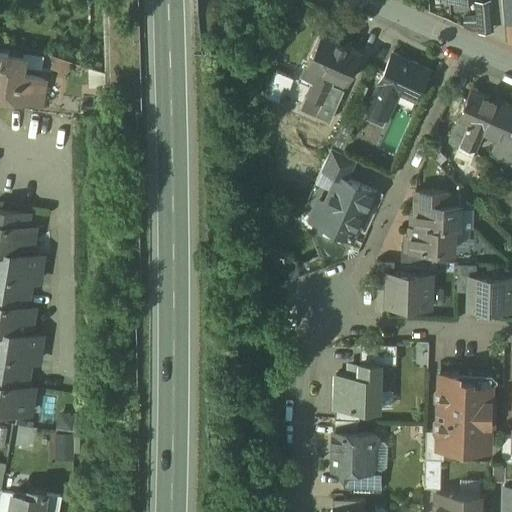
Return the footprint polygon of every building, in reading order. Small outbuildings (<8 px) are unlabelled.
[(497,30),(495,0),(479,0),(481,30),(497,30)] [(511,0),(501,0),(504,20),(511,19),(511,0)] [(361,53),(321,35),(301,78),(313,83),(300,111),(329,124),(344,90),(332,85),(335,78),(347,84),(361,53)] [(0,97),(41,104),(44,82),(23,74),(25,63),(8,60),(8,55),(0,54),(0,97)] [(429,70),(393,54),(380,84),(379,83),(364,118),(383,126),(398,92),(416,100),(429,70)] [(292,81),(274,74),(266,99),(289,108),(293,96),(282,92),(283,88),(289,90),(292,81)] [(496,100),(471,89),(450,137),(449,138),(475,150),(484,130),(497,100),(496,100)] [(511,106),(497,100),(484,130),(498,137),(491,153),(511,162),(511,106)] [(454,116),(444,112),(436,131),(446,135),(454,116)] [(355,121),(346,117),(343,125),(351,129),(355,121)] [(357,161),(331,149),(322,170),(339,177),(340,176),(348,180),(357,161)] [(371,150),(365,164),(374,168),(381,154),(371,150)] [(481,165),(456,152),(448,168),(462,176),(459,181),(469,189),(481,165)] [(348,180),(340,176),(339,177),(318,224),(351,239),(372,191),(348,180)] [(448,191),(416,190),(415,202),(447,203),(448,191)] [(447,203),(415,202),(415,225),(410,225),(409,247),(409,249),(434,249),(453,250),(454,227),(459,227),(459,203),(447,203)] [(28,214),(0,209),(0,250),(30,254),(34,228),(26,226),(28,214)] [(434,249),(409,249),(409,247),(402,247),(401,260),(433,261),(434,249)] [(30,254),(0,250),(0,289),(27,294),(29,282),(37,283),(42,256),(30,254)] [(432,273),(391,272),(389,304),(431,305),(432,273)] [(511,275),(472,274),(471,306),(511,307),(511,275)] [(27,294),(0,289),(0,330),(29,333),(33,307),(25,306),(27,294)] [(0,330),(0,369),(27,374),(29,362),(37,363),(41,335),(29,333),(0,330)] [(397,344),(361,343),(360,362),(379,362),(380,363),(396,364),(397,344)] [(379,362),(360,362),(360,375),(336,375),(335,407),(359,408),(378,409),(380,363),(379,362)] [(27,374),(0,369),(0,410),(29,415),(33,387),(25,386),(27,374)] [(472,378),(459,378),(459,373),(440,372),(439,409),(441,411),(446,412),(446,417),(441,417),(438,420),(438,430),(438,447),(444,447),(457,447),(457,442),(470,442),(470,437),(490,437),(491,384),(472,384),(472,378)] [(359,408),(335,407),(335,419),(359,420),(359,408)] [(438,430),(426,430),(425,458),(441,459),(444,459),(444,447),(438,447),(438,430)] [(374,433),(334,431),(333,468),(338,468),(344,474),(344,468),(372,469),(372,467),(373,446),(378,442),(378,436),(374,433)] [(58,459),(75,458),(74,432),(57,433),(58,459)] [(511,435),(502,436),(501,460),(511,460),(511,435)] [(441,459),(425,458),(424,487),(440,488),(441,459)] [(372,469),(344,468),(344,474),(344,488),(381,489),(382,468),(373,468),(372,467),(372,469)] [(511,511),(511,485),(505,485),(503,511),(511,511)] [(28,494),(13,492),(13,494),(9,511),(42,511),(46,492),(29,489),(28,494)] [(1,492),(0,495),(0,511),(9,511),(13,494),(1,492)] [(479,511),(480,493),(436,492),(435,511),(479,511)] [(365,511),(365,500),(333,499),(332,511),(354,511),(365,511)]
